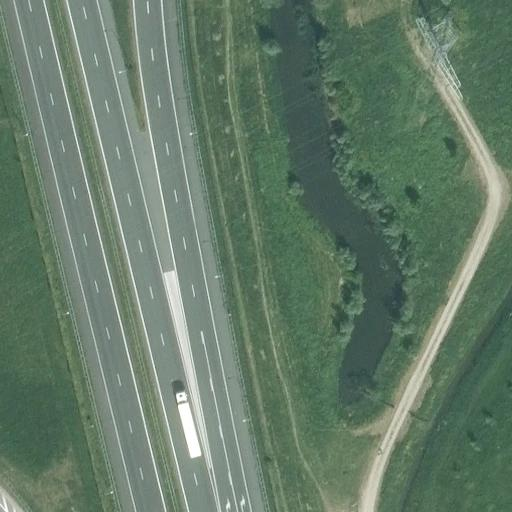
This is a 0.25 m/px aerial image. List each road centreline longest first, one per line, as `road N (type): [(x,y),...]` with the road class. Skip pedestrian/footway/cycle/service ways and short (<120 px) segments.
road 1 (motorway): [(203,511),(81,0)]
road 2 (motorway): [(27,0),(149,511)]
road 3 (track): [(369,511),(499,200),(493,173),(415,35)]
road 4 (motorway): [(206,511),(201,333),(161,122),(148,0)]
